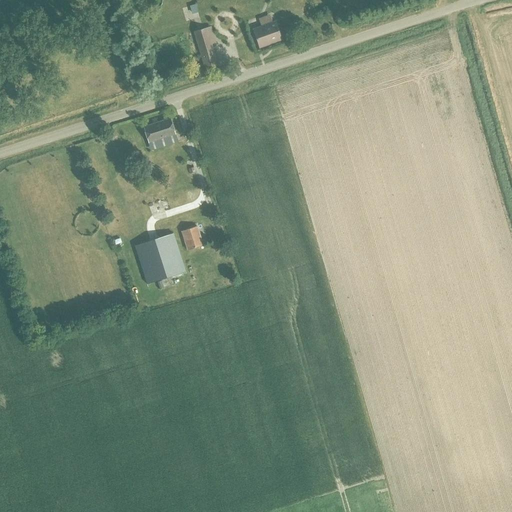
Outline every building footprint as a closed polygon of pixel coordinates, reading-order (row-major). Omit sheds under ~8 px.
[(192,4),(195,12),(200,11),(198,2),(192,4)] [(187,18),(194,17),(192,7),(185,9),(187,18)] [(259,48),(281,40),(275,22),(273,23),(270,15),(258,19),(261,27),(253,30),(259,48)] [(218,65),(207,28),(194,32),(205,69),(218,65)] [(144,127),(149,142),(175,134),(170,119),(144,127)] [(182,231),(188,250),(203,246),(197,226),(182,231)] [(173,233),(135,246),(147,284),(186,272),(173,233)]
